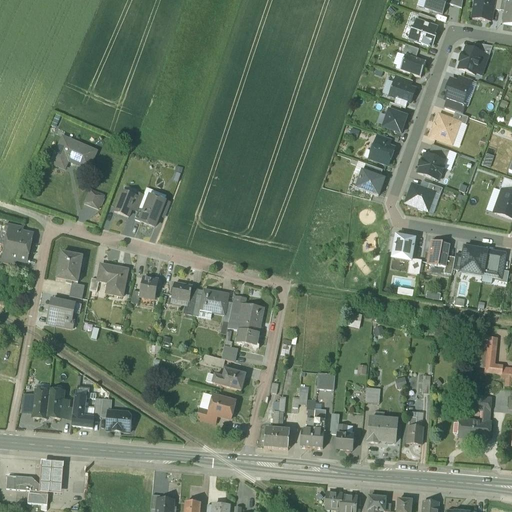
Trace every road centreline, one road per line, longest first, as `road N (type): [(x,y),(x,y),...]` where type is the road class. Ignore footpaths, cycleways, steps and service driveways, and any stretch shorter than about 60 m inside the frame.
road 1 (residential): [(247,462),(284,287),(52,222),(10,443)]
road 2 (residential): [(511,241),(417,228),(404,223),(392,201),(445,49),(463,36),(511,39)]
road 3 (secondary): [(511,488),(247,462)]
road 4 (secondary): [(247,462),(10,443)]
road 5 (track): [(511,325),(284,287)]
